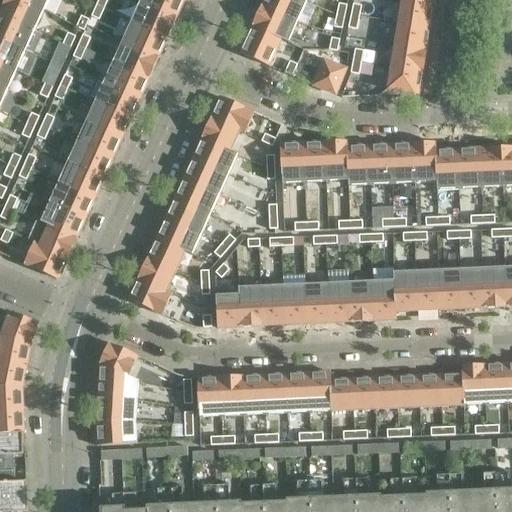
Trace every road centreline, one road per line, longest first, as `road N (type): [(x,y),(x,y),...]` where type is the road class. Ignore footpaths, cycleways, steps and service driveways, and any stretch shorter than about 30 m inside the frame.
road 1 (residential): [(511,340),(190,352),(88,312)]
road 2 (tertiary): [(88,312),(199,55)]
road 3 (residential): [(441,119),(333,114),(199,55)]
road 4 (tertiary): [(67,511),(65,437),(88,312)]
road 5 (residential): [(441,119),(459,0)]
